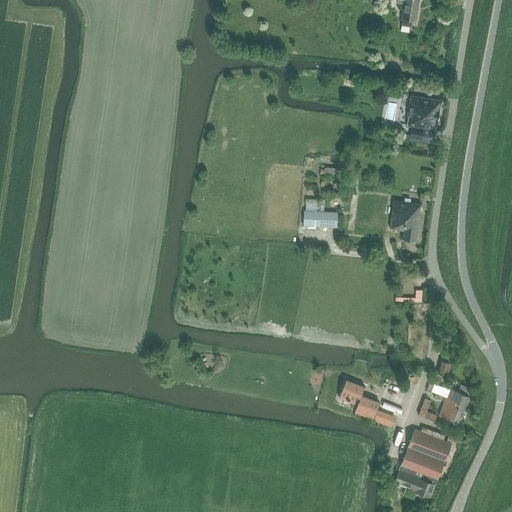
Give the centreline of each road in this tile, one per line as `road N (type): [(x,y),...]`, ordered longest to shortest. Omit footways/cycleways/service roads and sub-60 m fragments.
road 1 (tertiary): [(471,0),(432,261),(445,296),(499,369)]
road 2 (tertiary): [(499,369),(461,250),(499,0)]
road 3 (unknown): [(440,287),(435,342),(398,441)]
road 4 (tertiary): [(456,511),(500,404),(499,369)]
